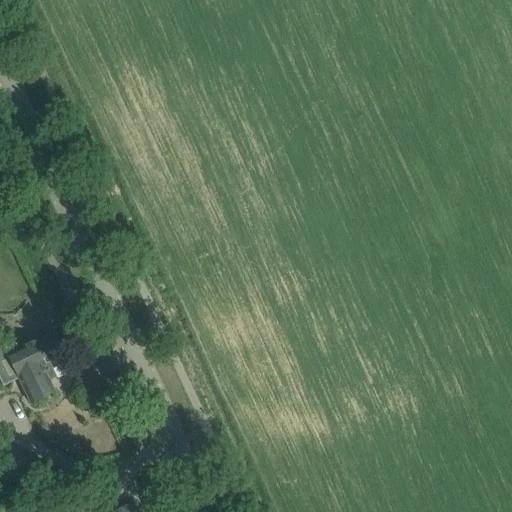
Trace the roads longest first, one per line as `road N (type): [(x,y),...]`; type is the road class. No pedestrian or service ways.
road 1 (secondary): [(177,444),(0,63)]
road 2 (unclassified): [(177,444),(119,469),(88,470),(0,429)]
